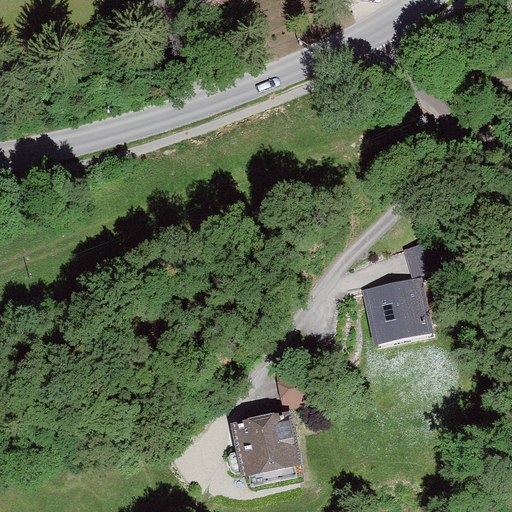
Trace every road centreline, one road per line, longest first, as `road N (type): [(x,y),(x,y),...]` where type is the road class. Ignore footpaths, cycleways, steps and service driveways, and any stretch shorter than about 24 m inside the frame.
road 1 (secondary): [(0,159),(213,100),(363,37)]
road 2 (residential): [(271,369),(360,245),(467,129)]
